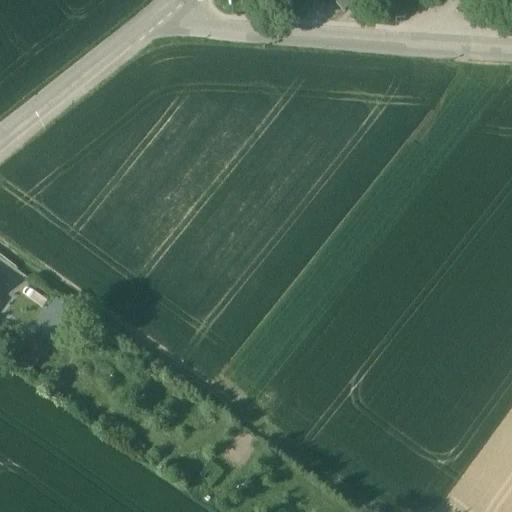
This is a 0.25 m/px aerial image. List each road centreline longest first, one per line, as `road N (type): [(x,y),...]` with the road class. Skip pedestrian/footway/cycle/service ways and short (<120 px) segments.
road 1 (track): [(0,249),(374,511)]
road 2 (residential): [(170,2),(186,18),(223,32),(511,49)]
road 3 (tertiary): [(170,2),(0,139)]
